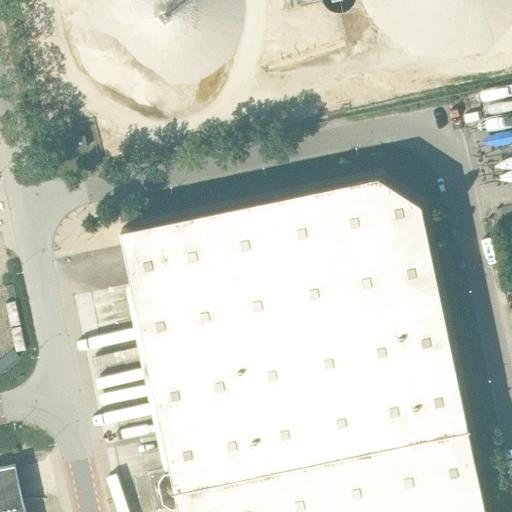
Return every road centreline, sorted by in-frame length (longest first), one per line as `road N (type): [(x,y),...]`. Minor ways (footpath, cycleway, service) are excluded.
road 1 (unclassified): [(511,420),(453,153),(432,128),(378,129),(31,208)]
road 2 (unclassified): [(68,394),(31,208)]
road 3 (unclassified): [(31,208),(0,64)]
road 4 (unclassified): [(92,511),(68,394)]
